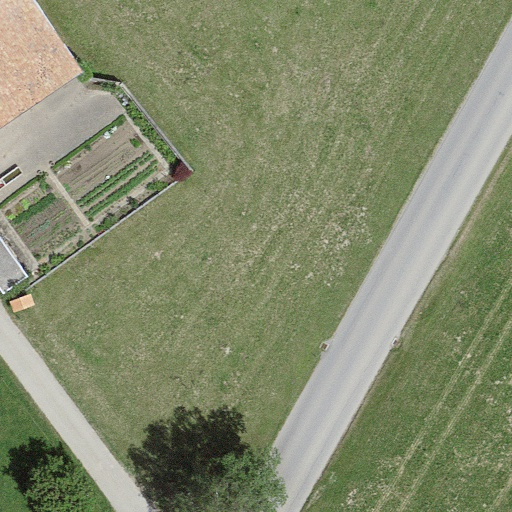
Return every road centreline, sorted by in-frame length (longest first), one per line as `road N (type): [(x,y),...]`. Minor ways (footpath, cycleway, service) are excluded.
road 1 (tertiary): [(511,75),(266,511)]
road 2 (track): [(0,327),(139,511)]
